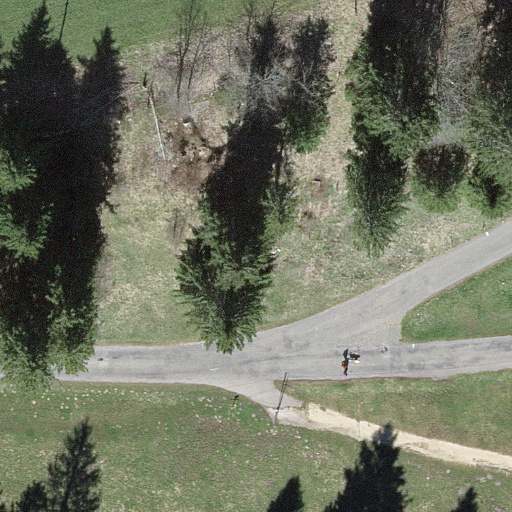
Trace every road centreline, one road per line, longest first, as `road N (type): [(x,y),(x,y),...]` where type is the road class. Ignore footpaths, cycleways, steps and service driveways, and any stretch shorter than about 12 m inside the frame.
road 1 (track): [(511,353),(228,365),(0,359)]
road 2 (track): [(278,364),(511,240)]
